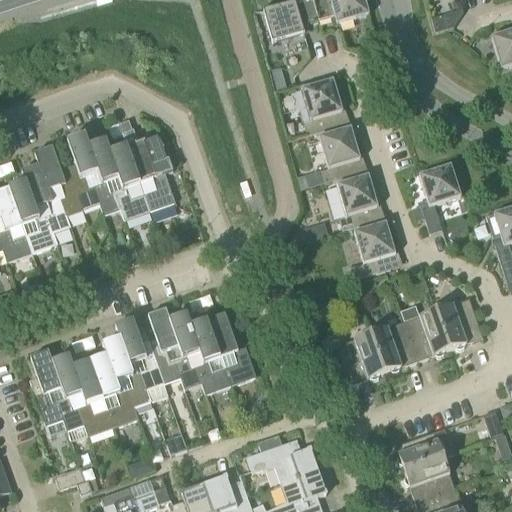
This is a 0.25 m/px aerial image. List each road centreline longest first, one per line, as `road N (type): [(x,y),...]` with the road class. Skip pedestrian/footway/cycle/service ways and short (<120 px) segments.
road 1 (residential): [(511,365),(477,280),(423,259),(409,245),(348,64)]
road 2 (residential): [(228,253),(183,131),(111,91),(0,131)]
road 3 (residential): [(307,418),(253,260),(228,253)]
road 4 (residential): [(338,434),(511,370)]
road 5 (residential): [(403,48),(430,112),(511,154)]
road 6 (residential): [(158,476),(307,418)]
road 7 (residential): [(89,302),(228,253)]
road 8 (residential): [(511,120),(441,83),(403,48)]
